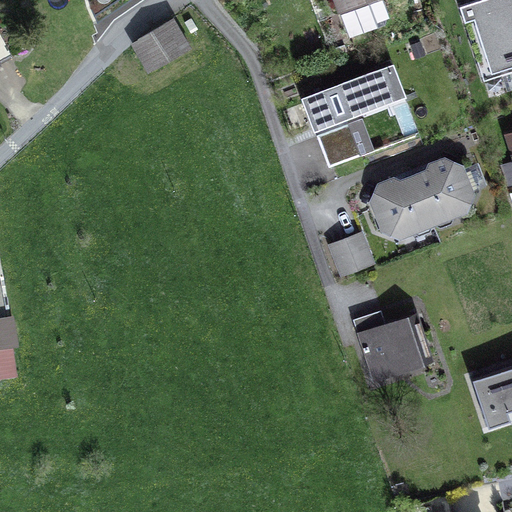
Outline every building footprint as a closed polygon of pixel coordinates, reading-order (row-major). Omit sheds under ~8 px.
[(382,0),(334,0),(349,38),(385,25),(388,14),(382,0)] [(511,0),(478,0),(460,6),(483,76),(511,66),(511,0)] [(187,45),(173,21),(133,44),(147,68),(187,45)] [(0,57),(10,52),(0,34),(0,57)] [(0,57),(0,64),(13,58),(10,52),(0,57)] [(393,65),(304,98),(316,129),(404,95),(393,65)] [(511,66),(483,76),(484,81),(502,75),(507,92),(511,90),(511,66)] [(361,154),(373,149),(362,119),(349,124),(361,154)] [(361,154),(349,124),(318,136),(330,166),(361,154)] [(431,164),(428,171),(415,176),(433,223),(465,210),(473,194),(472,192),(463,169),(462,166),(445,159),(431,164)] [(472,192),(488,186),(479,163),(463,169),(472,192)] [(415,176),(428,171),(431,164),(394,179),(401,182),(415,176)] [(384,229),(401,236),(433,223),(415,176),(401,182),(394,179),(380,185),(373,201),(384,229)] [(373,262),(362,234),(347,240),(358,268),(373,262)] [(331,246),(342,274),(358,268),(347,240),(331,246)] [(376,328),(386,324),(382,312),(372,315),(376,328)] [(432,361),(417,314),(386,324),(376,328),(372,315),(355,321),(375,380),(432,361)] [(14,345),(0,346),(0,376),(17,374),(14,345)] [(511,366),(473,379),(489,428),(511,420),(508,411),(511,410),(511,366)]
